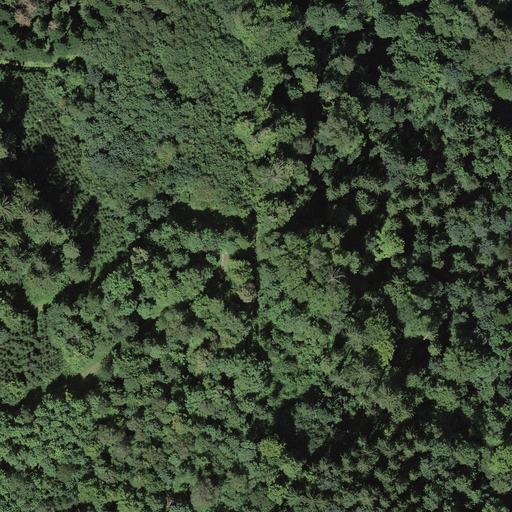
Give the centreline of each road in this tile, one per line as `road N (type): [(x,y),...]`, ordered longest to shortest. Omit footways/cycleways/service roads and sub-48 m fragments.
road 1 (track): [(0,297),(25,306),(73,302),(111,275),(154,225),(183,212),(214,221),(224,241),(223,272),(209,290),(145,325),(48,400),(0,411)]
road 2 (track): [(511,344),(449,316),(386,237),(378,209),(383,191)]
road 3 (track): [(193,511),(187,503),(149,494),(0,469)]
road 4 (track): [(164,0),(87,53),(55,64),(0,61)]
road 5 (track): [(383,191),(396,179),(449,188),(476,183),(511,165)]
